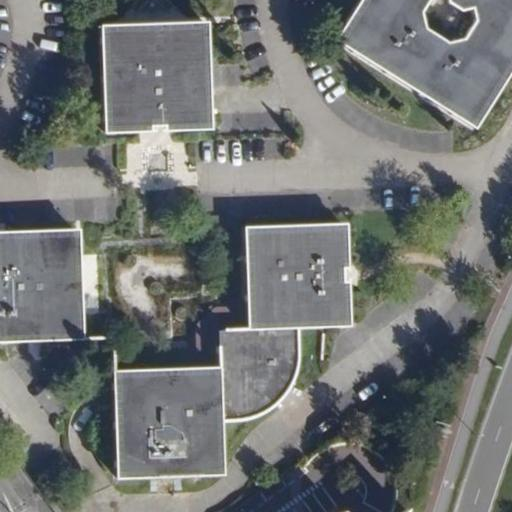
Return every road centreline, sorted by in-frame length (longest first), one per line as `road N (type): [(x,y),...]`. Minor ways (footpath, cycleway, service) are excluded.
road 1 (unclassified): [(511,129),(490,169),(196,179)]
road 2 (unclassified): [(269,511),(347,461),(375,474),(381,486),(373,508)]
